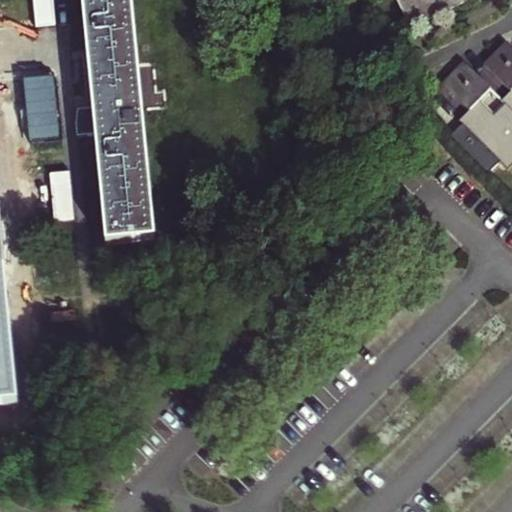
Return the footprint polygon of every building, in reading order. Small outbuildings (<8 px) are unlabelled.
[(29,0),(0,0),(0,29),(32,27),(29,0)] [(132,0),(83,0),(107,247),(155,242),(132,0)] [(396,0),(410,30),(459,7),(455,0),(396,0)] [(511,51),(505,44),(484,65),(511,93),(511,110),(511,112),(511,113),(511,51)] [(507,172),(511,167),(511,113),(511,112),(505,106),(494,117),(479,102),(490,92),(462,64),(441,84),(469,112),(477,120),(467,131),(507,172)] [(501,103),(505,106),(511,112),(511,110),(511,93),(501,103)] [(477,120),(469,112),(459,122),(467,131),(477,120)] [(0,230),(0,405),(16,404),(0,230)]
